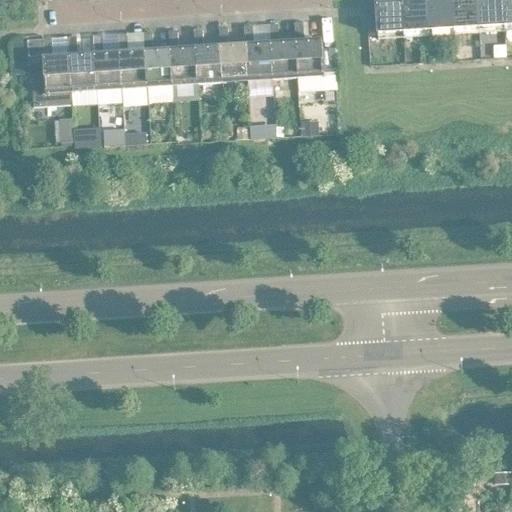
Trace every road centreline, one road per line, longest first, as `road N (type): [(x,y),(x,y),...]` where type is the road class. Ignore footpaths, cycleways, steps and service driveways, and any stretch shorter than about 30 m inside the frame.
road 1 (secondary): [(0,375),(383,353)]
road 2 (secondary): [(379,289),(0,314)]
road 3 (residential): [(61,0),(63,9),(86,12),(234,0)]
road 4 (residential): [(391,511),(383,353)]
road 5 (secondary): [(511,281),(379,289)]
road 6 (secondary): [(383,353),(511,348)]
